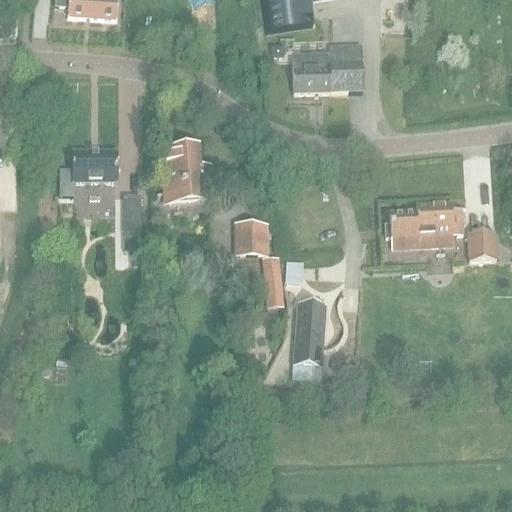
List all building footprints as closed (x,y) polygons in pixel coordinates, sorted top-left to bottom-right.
[(55,0),(54,10),(67,11),(67,20),(114,23),(116,2),(115,0),(55,0)] [(259,0),(265,35),(313,28),(308,0),(259,0)] [(282,49),(270,49),(270,61),(276,61),(282,55),(282,49)] [(295,64),(291,64),(292,98),(362,96),(360,49),(327,50),(328,58),(295,59),(295,64)] [(11,100),(0,99),(0,114),(11,114),(11,100)] [(163,153),(167,201),(169,202),(169,200),(206,197),(207,198),(208,198),(206,170),(198,171),(197,150),(163,153)] [(71,174),(58,174),(58,200),(73,200),(73,186),(116,186),(116,155),(71,155),(71,174)] [(141,198),(122,198),(122,235),(140,235),(140,232),(141,202),(141,198)] [(148,202),(141,202),(140,232),(148,232),(148,202)] [(465,212),(465,211),(451,212),(450,207),(414,209),(415,214),(388,216),(389,228),(384,228),(385,241),(390,241),(390,242),(416,241),(417,251),(453,249),(452,239),(462,238),(461,212),(465,212)] [(233,260),(267,260),(267,234),(268,228),(234,227),(233,260)] [(467,238),(468,265),(495,264),(494,236),(467,238)] [(277,261),(260,263),(264,312),(281,311),(277,261)] [(148,298),(147,313),(170,315),(171,300),(148,298)] [(291,368),(318,370),(323,309),(296,306),(291,368)] [(33,366),(32,377),(48,379),(49,368),(33,366)]
